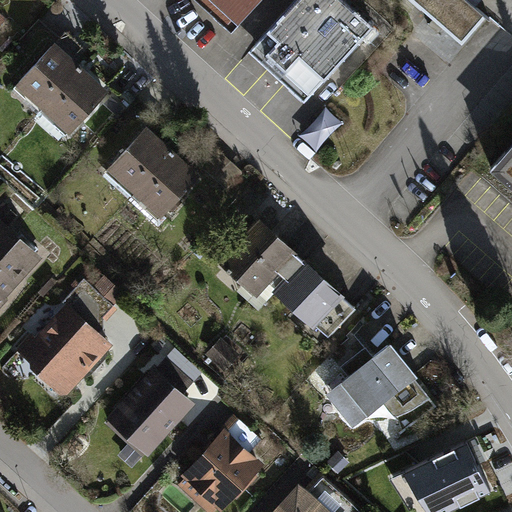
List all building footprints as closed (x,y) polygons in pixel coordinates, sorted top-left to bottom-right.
[(196,0),(231,31),(258,0),(196,0)] [(370,32),(336,0),(299,0),(247,55),(300,106),(370,32)] [(413,0),(464,43),(487,16),(467,0),(413,0)] [(53,46),(13,88),(41,114),(80,71),(53,46)] [(80,71),(41,114),(68,139),(107,96),(80,71)] [(302,141),(318,155),(344,127),(328,112),(302,141)] [(147,130),(106,174),(133,199),(174,154),(147,130)] [(511,141),(491,165),(511,183),(511,141)] [(174,154),(133,199),(159,223),(200,179),(174,154)] [(0,311),(44,264),(6,230),(16,220),(2,207),(0,208),(0,311)] [(256,221),(217,267),(255,299),(294,253),(256,221)] [(342,299),(301,263),(271,296),(312,332),(342,299)] [(32,337),(13,358),(64,403),(112,350),(65,308),(36,340),(32,337)] [(239,354),(221,338),(206,354),(224,371),(239,354)] [(387,347),(324,396),(351,430),(383,404),(399,425),(430,401),(387,347)] [(162,360),(103,428),(146,464),(195,408),(184,399),(194,388),(162,360)] [(196,427),(203,435),(228,416),(221,408),(196,427)] [(260,443),(232,420),(174,488),(203,511),(224,511),(262,467),(249,456),(260,443)] [(400,476),(436,459),(429,443),(393,460),(400,476)] [(400,476),(398,477),(415,511),(447,511),(493,491),(471,443),(436,459),(400,476)] [(339,474),(350,462),(338,450),(327,463),(339,474)] [(305,494),(297,485),(271,511),(356,511),(320,478),(305,494)]
